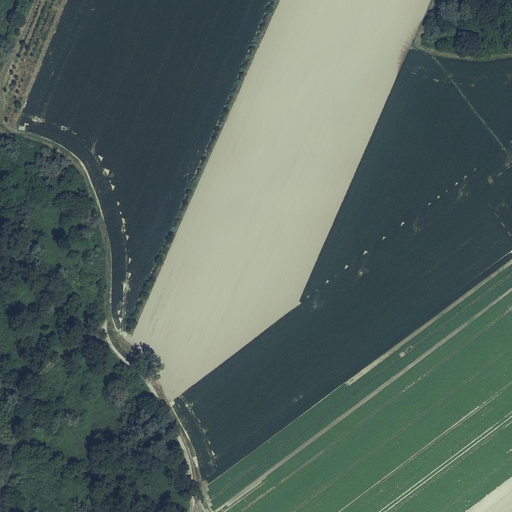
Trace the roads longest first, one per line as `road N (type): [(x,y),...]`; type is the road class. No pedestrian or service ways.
road 1 (track): [(105,331),(108,244),(90,185),(64,150),(0,122)]
road 2 (track): [(190,511),(186,455),(149,386),(105,331)]
road 3 (track): [(105,331),(54,362),(25,400),(0,393)]
road 4 (track): [(0,117),(2,76),(36,0)]
